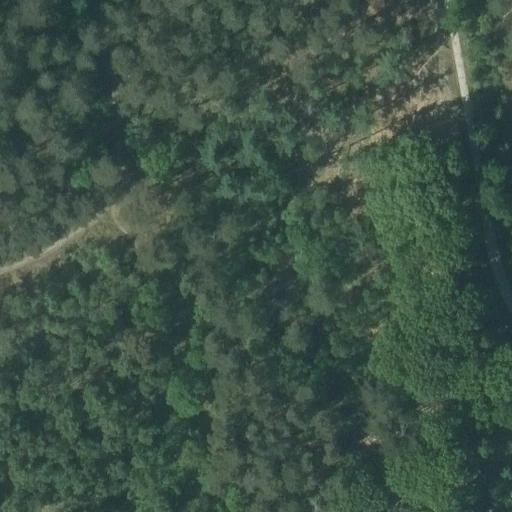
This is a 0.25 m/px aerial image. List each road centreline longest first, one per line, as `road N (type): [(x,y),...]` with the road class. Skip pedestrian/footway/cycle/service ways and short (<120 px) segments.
road 1 (track): [(468,246),(421,0)]
road 2 (track): [(496,467),(500,441),(468,246)]
road 3 (track): [(130,204),(102,0)]
